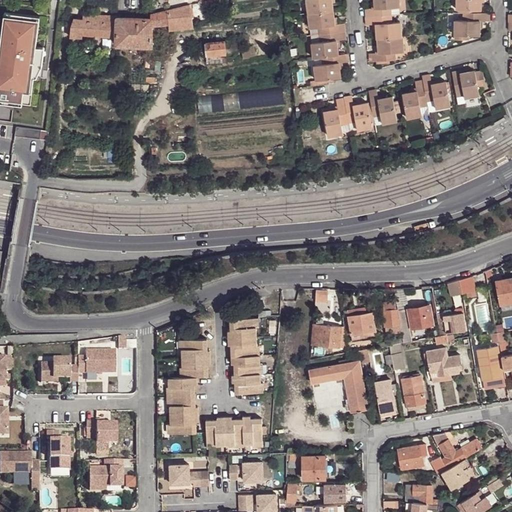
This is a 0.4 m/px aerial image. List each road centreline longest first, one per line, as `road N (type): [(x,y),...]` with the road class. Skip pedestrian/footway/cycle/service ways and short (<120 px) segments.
road 1 (residential): [(18,261),(15,317),(64,327),(147,318),(254,276),(415,272),(511,245)]
road 2 (tertiary): [(0,228),(117,243),(324,230),(444,203),(511,172)]
road 3 (residential): [(506,410),(375,439),(375,511)]
road 4 (residential): [(358,81),(489,47)]
